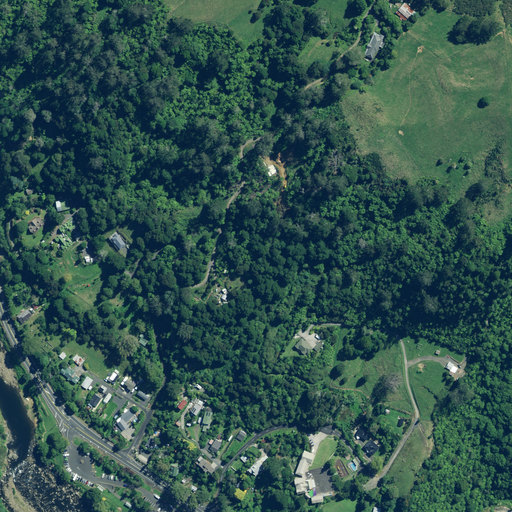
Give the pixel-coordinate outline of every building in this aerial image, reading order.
[(414,11),(404,3),(395,13),(405,21),(414,11)] [(380,36),(374,33),(369,44),(368,43),(366,47),(367,48),(364,55),(372,59),(376,52),(376,53),(384,36),(381,35),(380,36)] [(69,210),(68,200),(56,202),(58,212),(69,210)] [(64,233),(69,229),(71,232),(81,223),(74,216),(71,218),(60,228),(64,233)] [(39,220),(37,218),(27,225),(34,233),(46,224),(41,218),(39,220)] [(81,232),(74,236),(76,240),(84,236),(81,232)] [(67,241),(63,236),(61,234),(55,238),(58,242),(59,241),(62,245),(61,246),(65,251),(73,244),(69,239),(67,241)] [(21,322),(24,321),(33,315),(29,309),(17,316),(20,321),(20,320),(21,322)] [(148,340),(142,336),(137,344),(143,347),(148,340)] [(307,352),(308,353),(312,348),(301,338),(295,345),(298,349),(297,350),(300,352),(301,351),(305,354),(307,352)] [(323,345),(319,341),(313,348),(317,351),(323,345)] [(85,361),(77,354),(73,359),(80,366),(85,361)] [(458,367),(449,362),(446,367),(450,370),(448,373),(452,376),(458,367)] [(69,380),(70,380),(71,380),(76,384),(81,377),(76,373),(75,375),(74,374),(76,371),(73,369),(72,370),(68,367),(66,370),(63,368),(60,371),(68,377),(67,379),(69,380)] [(93,380),(88,377),(82,386),(87,389),(93,380)] [(131,391),(136,384),(133,382),(132,382),(128,379),(125,384),(128,386),(127,388),(131,391)] [(148,397),(139,391),(137,394),(145,401),(148,397)] [(102,397),(96,393),(89,402),(96,407),(102,397)] [(187,403),(183,399),(177,406),(181,409),(187,403)] [(205,404),(198,399),(196,403),(203,408),(205,404)] [(203,418),(202,422),(209,424),(213,410),(205,408),(203,418)] [(120,416),(122,419),(117,423),(119,427),(116,429),(118,433),(128,426),(125,423),(129,420),(129,419),(134,416),(129,410),(120,416)] [(245,435),(240,431),(236,438),(241,441),(245,435)] [(156,440),(150,437),(146,445),(152,448),(156,440)] [(215,441),(209,437),(206,442),(211,445),(209,449),(212,450),(211,451),(213,452),(213,451),(216,453),(221,444),(215,440),(215,441)] [(378,447),(370,440),(364,447),(369,451),(368,452),(371,455),(378,447)] [(138,451),(134,456),(144,462),(148,457),(138,451)] [(316,456),(305,451),(296,473),(303,476),(308,463),(312,464),(316,456)] [(211,465),(200,456),(195,462),(203,468),(203,469),(206,471),(207,470),(211,473),(217,466),(213,462),(211,465)] [(252,472),(255,476),(265,468),(258,460),(246,471),(250,474),(252,472)] [(177,470),(178,464),(171,463),(170,468),(171,469),(170,475),(177,476),(178,470),(177,470)] [(303,477),(293,479),(297,494),(307,492),(306,488),(312,486),(310,479),(304,481),(303,477)] [(323,493),(311,496),(312,504),(324,501),(323,493)]
